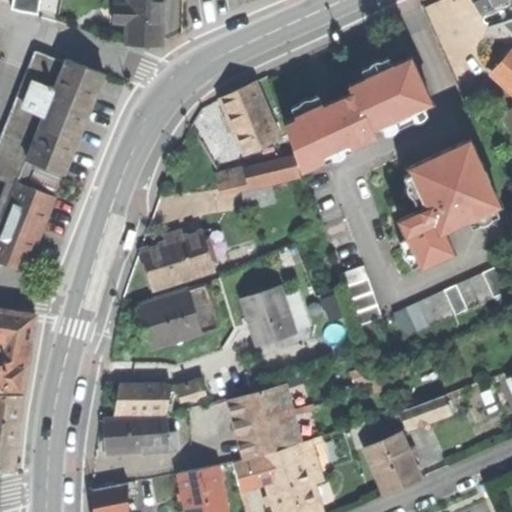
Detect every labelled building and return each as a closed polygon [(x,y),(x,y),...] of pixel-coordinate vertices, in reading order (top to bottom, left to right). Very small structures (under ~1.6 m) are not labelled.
[(14,0),(12,9),(40,15),(42,0),(14,0)] [(160,44),(162,0),(129,0),(129,6),(117,6),(116,15),(116,22),(128,23),(127,43),(160,44)] [(511,2),(511,0),(472,0),(480,14),(511,2)] [(511,33),(511,21),(502,25),(511,33)] [(27,160),(62,174),(64,175),(87,118),(105,74),(66,59),(65,60),(39,49),(21,93),(28,97),(12,137),(33,146),(27,160)] [(511,49),(501,62),(492,72),(511,89),(511,49)] [(424,106),(432,102),(411,56),(393,65),(365,77),(349,85),(352,92),(328,103),(323,105),(322,102),(295,115),(296,118),(284,123),(305,168),(324,159),(351,147),(376,136),(373,129),(381,126),(424,106)] [(361,69),(365,77),(393,65),(389,56),(361,69)] [(244,156),(280,139),(258,83),(236,93),(221,101),(244,156)] [(291,107),(295,115),(322,102),(319,95),(291,107)] [(427,113),(424,106),(381,126),(384,133),(386,134),(391,133),(395,131),(398,127),(413,120),(417,120),(421,120),(424,117),(427,113)] [(511,109),(502,113),(511,137),(511,109)] [(470,140),(410,167),(412,173),(425,200),(428,207),(400,220),(408,237),(420,265),(422,268),(454,253),(443,230),(499,205),(470,140)] [(280,156),(292,152),(289,141),(277,144),(280,156)] [(352,150),(351,147),(324,159),(325,162),(332,159),(335,159),(339,159),(343,156),(346,152),(352,150)] [(299,173),(294,154),(216,176),(219,191),(239,187),(240,191),(249,189),(253,209),(275,204),(271,182),(299,173)] [(59,183),(62,174),(27,160),(18,182),(54,196),(57,187),(61,186),(59,183)] [(417,204),(425,200),(412,173),(404,176),(407,183),(407,187),(407,191),(410,194),(414,197),(417,204)] [(55,197),(54,196),(18,182),(0,227),(0,261),(26,272),(42,229),(55,197)] [(133,232),(129,230),(122,250),(129,253),(135,238),(137,233),(133,232)] [(153,289),(215,269),(203,232),(142,252),(145,262),(153,289)] [(413,268),(420,265),(408,237),(400,241),(402,247),(403,253),(404,257),(406,260),(409,262),(413,268)] [(357,326),(383,317),(364,265),(339,274),(357,326)] [(506,292),(495,268),(393,314),(404,338),(506,292)] [(280,286),(242,299),(250,323),(258,346),(295,333),(280,286)] [(201,331),(188,291),(138,306),(144,326),(151,347),(201,331)] [(0,309),(0,392),(23,394),(25,394),(30,357),(35,315),(0,309)] [(180,398),(205,391),(202,379),(177,386),(180,398)] [(168,412),(172,385),(157,384),(133,384),(131,393),(119,393),(118,399),(117,406),(129,406),(127,415),(168,412)] [(301,441),(287,385),(238,399),(241,411),(249,441),(253,457),(301,441)] [(19,428),(23,394),(0,392),(0,469),(13,471),(19,428)] [(400,413),(404,426),(450,410),(444,396),(400,413)] [(169,434),(167,416),(104,421),(106,437),(107,453),(144,450),(144,454),(170,451),(170,454),(181,453),(179,433),(169,434)] [(396,487),(421,478),(401,433),(364,449),(384,495),(396,487)] [(252,483),(253,476),(264,473),(275,511),(322,511),(306,455),(313,452),(309,442),(259,458),(236,465),(242,486),(252,483)] [(178,473),(185,511),(228,511),(219,465),(178,473)] [(111,511),(111,507),(111,491),(94,491),(94,508),(94,511),(111,511)] [(124,491),(111,491),(111,507),(124,507),(124,491)]
